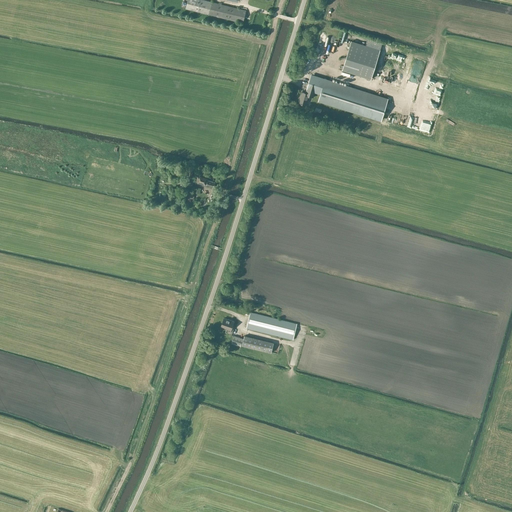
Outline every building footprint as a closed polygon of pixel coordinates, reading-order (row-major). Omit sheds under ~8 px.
[(246,11),(202,0),(187,0),(185,9),(243,23),(246,11)] [(380,50),(351,41),(342,70),(371,79),(380,50)] [(390,57),(385,77),(389,78),(389,75),(394,76),(398,59),(390,57)] [(418,83),(422,65),(419,64),(414,82),(418,83)] [(407,82),(410,70),(405,68),(403,75),(397,73),(396,78),(400,79),(400,80),(407,82)] [(388,97),(310,73),(305,92),(301,91),(298,102),(306,105),(309,97),(313,98),(315,92),(319,93),(317,99),(381,119),(388,97)] [(401,113),(398,123),(406,125),(408,115),(401,113)] [(196,169),(190,167),(187,176),(191,177),(193,172),(195,172),(196,169)] [(200,170),(197,179),(196,183),(205,186),(206,184),(214,187),(215,183),(207,180),(208,179),(203,177),(204,171),(200,170)] [(250,312),(246,328),(293,339),(297,324),(250,312)] [(224,318),(221,327),(230,331),(230,332),(232,332),(234,328),(232,327),(234,321),(224,318)] [(231,344),(240,347),(243,339),(233,336),(231,344)] [(244,336),(242,346),(271,353),(273,343),(244,336)]
